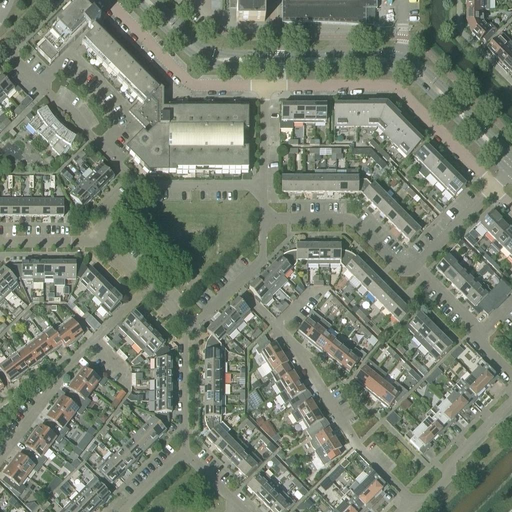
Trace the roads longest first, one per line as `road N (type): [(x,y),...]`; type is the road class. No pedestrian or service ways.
road 1 (tertiary): [(136,0),(195,58),(214,65),(399,68)]
road 2 (residential): [(492,188),(391,87),(263,86)]
road 3 (tertiary): [(402,55),(220,53),(200,45),(154,0)]
road 4 (residential): [(412,500),(361,450),(275,327)]
road 5 (residential): [(263,86),(188,83),(104,0)]
road 6 (residential): [(11,443),(91,341),(128,392)]
road 7 (residential): [(138,185),(10,55)]
road 8 (residential): [(416,265),(399,268),(350,221),(262,218)]
road 9 (tertiary): [(399,68),(508,172)]
road 10 (tertiary): [(511,156),(402,55)]
road 11 (residential): [(412,500),(446,477),(448,463),(511,399)]
road 12 (residential): [(262,218),(260,260),(199,321),(185,321)]
road 13 (residential): [(183,452),(185,321)]
road 14 (residential): [(185,321),(94,230)]
road 15 (residential): [(262,185),(138,185)]
